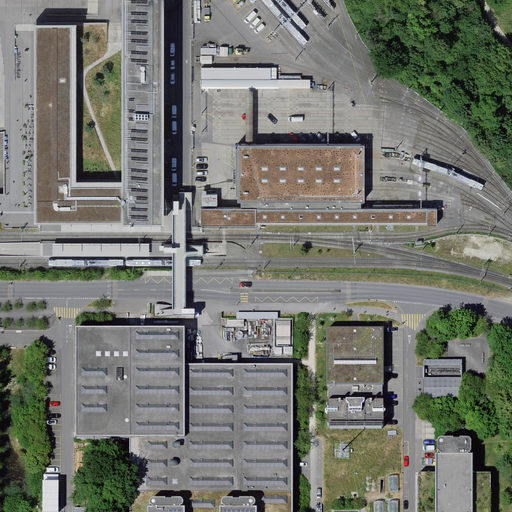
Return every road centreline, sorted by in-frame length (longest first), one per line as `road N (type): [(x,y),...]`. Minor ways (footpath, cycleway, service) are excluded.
road 1 (tertiary): [(0,289),(195,290)]
road 2 (tertiary): [(195,290),(243,298),(371,291)]
road 3 (tertiary): [(371,291),(222,284),(195,290)]
road 4 (tertiary): [(371,291),(511,312)]
